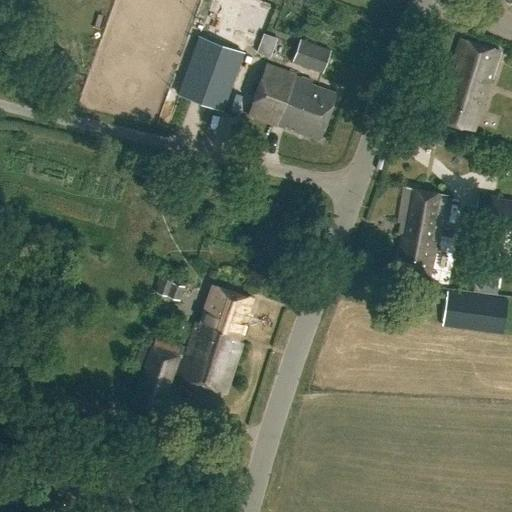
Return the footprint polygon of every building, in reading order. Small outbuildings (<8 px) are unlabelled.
[(198,38),(178,94),(223,110),(243,53),(198,38)] [(331,50),(300,39),(291,63),(322,74),(331,50)] [(498,53),(461,41),(448,79),(453,82),(441,119),(472,130),(498,53)] [(314,81),(268,65),(250,116),(321,141),(337,94),(314,85),(314,81)] [(445,196),(403,189),(395,234),(402,235),(396,271),(428,277),(435,236),(438,236),(445,196)] [(511,202),(495,201),(492,227),(511,228),(511,202)] [(197,321),(196,326),(238,339),(252,296),(215,284),(202,322),(197,321)] [(503,331),(508,300),(446,291),(441,323),(503,331)] [(243,342),(238,339),(196,326),(179,377),(227,393),(243,342)] [(184,347),(155,337),(151,346),(142,342),(134,365),(144,369),(130,407),(159,417),(184,347)]
